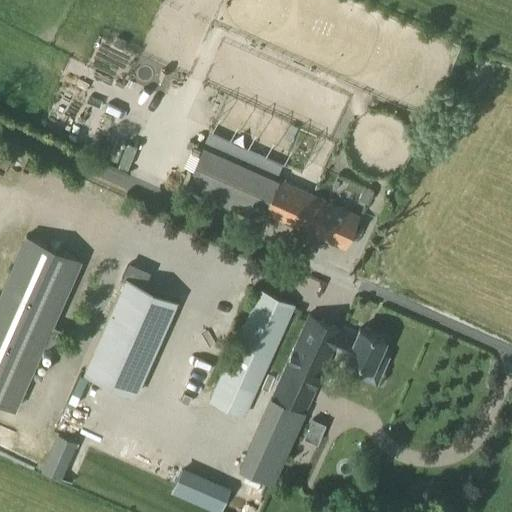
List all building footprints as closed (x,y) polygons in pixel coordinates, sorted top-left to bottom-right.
[(127,99),(133,83),(123,79),(116,95),(127,99)] [(175,106),(177,89),(159,88),(158,105),(175,106)] [(203,145),(183,189),(258,223),(262,213),(346,251),(361,217),(203,145)] [(358,200),(366,204),(371,192),(363,188),(358,200)] [(26,236),(0,294),(0,401),(17,409),(82,261),(26,236)] [(135,267),(94,358),(141,379),(183,288),(135,267)] [(237,338),(209,398),(243,413),(270,353),(271,353),(292,307),(257,291),(237,338)] [(307,314),(271,395),(304,410),(332,347),(339,333),(341,328),(307,314)] [(339,333),(332,347),(347,353),(345,357),(354,361),(350,371),(374,382),(386,356),(378,352),(384,340),(358,329),(353,340),(339,333)] [(271,395),(240,466),(273,481),(304,410),(271,395)] [(39,453),(47,437),(32,429),(24,445),(39,453)] [(62,456),(69,437),(52,431),(44,450),(62,456)] [(199,492),(206,475),(129,443),(122,460),(199,492)]
